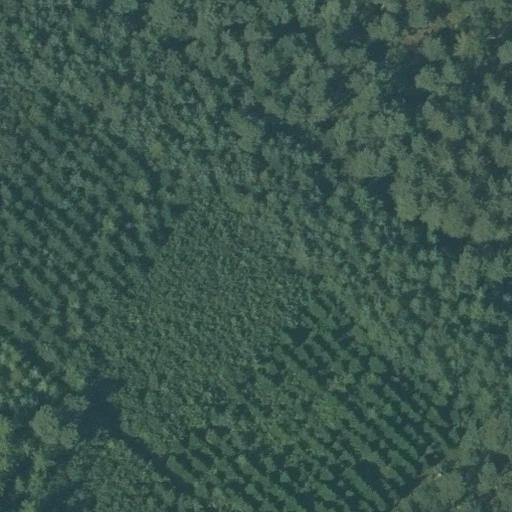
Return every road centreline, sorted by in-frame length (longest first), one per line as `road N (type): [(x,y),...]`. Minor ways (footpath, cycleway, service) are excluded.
road 1 (track): [(89,0),(511,306)]
road 2 (track): [(0,342),(178,511)]
road 3 (track): [(511,405),(401,511)]
